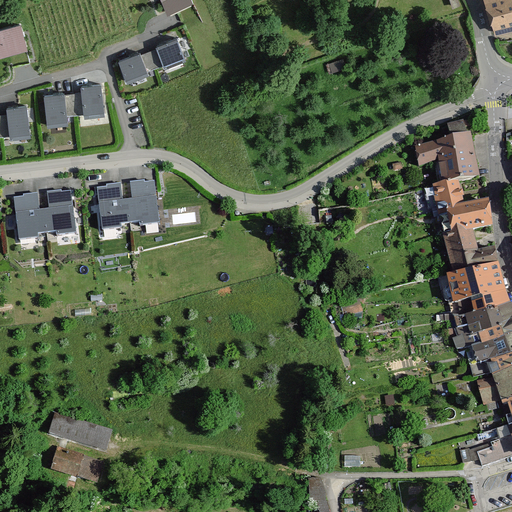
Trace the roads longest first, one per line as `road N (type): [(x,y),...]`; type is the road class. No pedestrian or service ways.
road 1 (residential): [(0,172),(167,158),(225,192),(286,198),(494,80)]
road 2 (track): [(118,444),(221,448),(324,474)]
road 3 (unknown): [(0,90),(102,63),(129,158)]
road 4 (residential): [(511,267),(496,186),(494,80)]
road 5 (residential): [(324,474),(498,470)]
